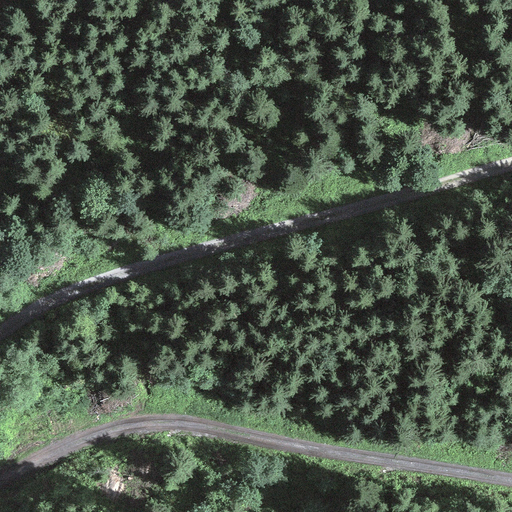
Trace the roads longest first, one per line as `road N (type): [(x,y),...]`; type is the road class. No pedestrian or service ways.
road 1 (track): [(511,163),(114,273),(0,336)]
road 2 (track): [(0,474),(65,440),(155,421),(511,477)]
